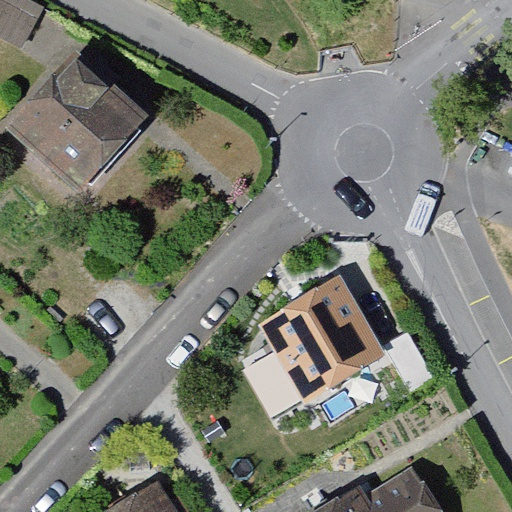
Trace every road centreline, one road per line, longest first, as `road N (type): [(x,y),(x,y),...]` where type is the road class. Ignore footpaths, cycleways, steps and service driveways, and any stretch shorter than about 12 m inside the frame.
road 1 (residential): [(8,511),(348,139)]
road 2 (residential): [(511,468),(348,139)]
